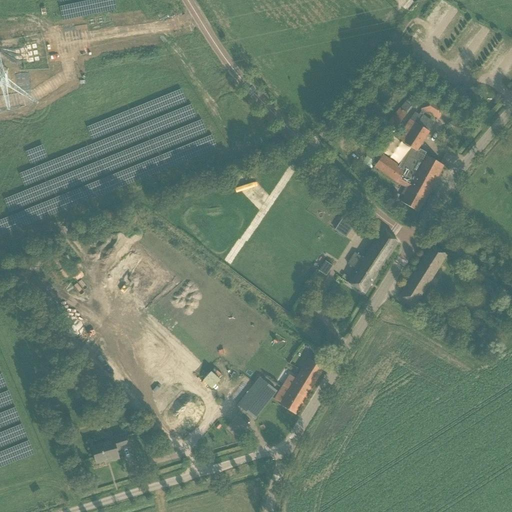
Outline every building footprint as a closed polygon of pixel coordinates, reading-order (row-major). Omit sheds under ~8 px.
[(428,98),(421,109),(438,119),(444,109),(428,98)] [(399,108),(388,123),(394,128),(406,114),(399,108)] [(422,115),(416,124),(428,131),(433,122),(422,115)] [(416,124),(409,119),(397,139),(410,147),(417,152),(429,132),(428,131),(416,124)] [(395,172),(379,160),(374,167),(396,183),(408,190),(401,203),(418,212),(443,166),(424,155),(425,154),(419,151),(418,152),(417,152),(410,147),(399,167),(399,166),(395,172)] [(375,153),(370,149),(365,155),(371,159),(375,153)] [(287,185),(275,202),(344,249),(356,231),(287,185)] [(393,192),(389,200),(395,203),(399,195),(393,192)] [(318,259),(327,244),(271,210),(262,224),(318,259)] [(219,258),(234,232),(217,222),(202,248),(219,258)] [(285,308),(313,263),(258,228),(248,244),(245,241),(226,270),(285,308)] [(382,230),(376,238),(362,259),(354,254),(347,264),(356,270),(347,283),(364,294),(398,242),(382,230)] [(415,306),(447,255),(431,245),(399,296),(415,306)] [(327,249),(322,258),(325,260),(318,271),(326,276),(338,255),(327,249)] [(499,288),(486,279),(483,285),(495,293),(499,288)] [(219,281),(194,317),(246,352),(254,342),(259,345),(260,344),(264,347),(259,353),(277,365),(297,336),(235,294),(239,288),(232,283),(229,287),(219,281)] [(137,308),(104,344),(165,401),(198,365),(137,308)] [(479,335),(467,328),(462,336),(474,343),(479,335)] [(282,388),(275,400),(280,403),(279,405),(287,410),(295,415),(324,368),(315,363),(308,358),(294,381),(288,391),(282,388)] [(254,419),(276,391),(260,378),(237,405),(254,419)] [(89,405),(75,409),(78,418),(91,414),(89,405)] [(127,447),(125,437),(124,436),(112,439),(113,442),(92,448),(96,463),(110,459),(110,461),(118,459),(116,451),(127,447)]
